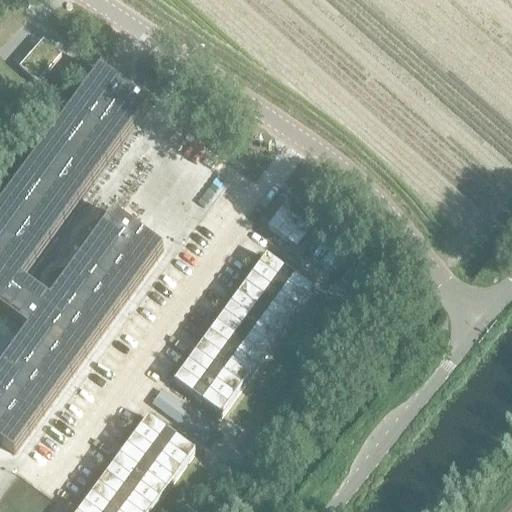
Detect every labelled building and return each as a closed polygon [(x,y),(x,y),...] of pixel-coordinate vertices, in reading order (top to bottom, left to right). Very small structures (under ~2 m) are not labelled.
[(19,69),(36,86),(62,58),(44,42),(19,69)] [(99,73),(0,210),(0,312),(29,333),(0,373),(0,445),(15,457),(15,456),(163,253),(164,252),(115,217),(114,218),(50,304),(21,283),(148,108),(99,73)] [(282,210),(268,229),(296,250),(311,231),(282,210)] [(325,241),(311,260),(330,275),(344,255),(325,241)] [(313,294),(267,259),(175,385),(221,419),(313,294)] [(355,263),(341,283),(373,306),(387,287),(355,263)] [(406,300),(396,293),(373,325),(382,332),(406,300)] [(153,511),(195,455),(149,421),(82,511),(153,511)]
